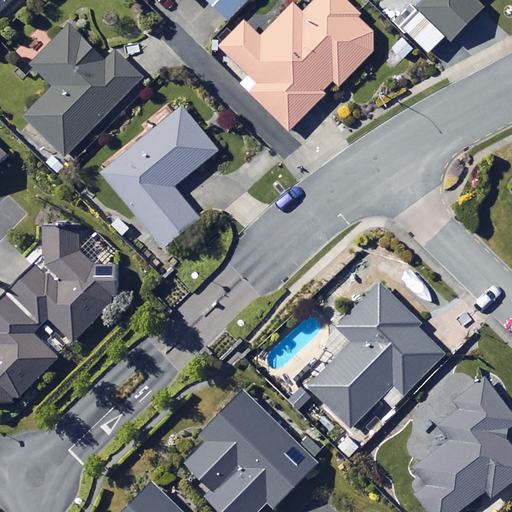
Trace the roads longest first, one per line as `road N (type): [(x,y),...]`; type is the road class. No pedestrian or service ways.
road 1 (residential): [(56,461),(274,246),(373,166)]
road 2 (residential): [(511,302),(373,166)]
road 3 (residential): [(373,166),(511,85)]
